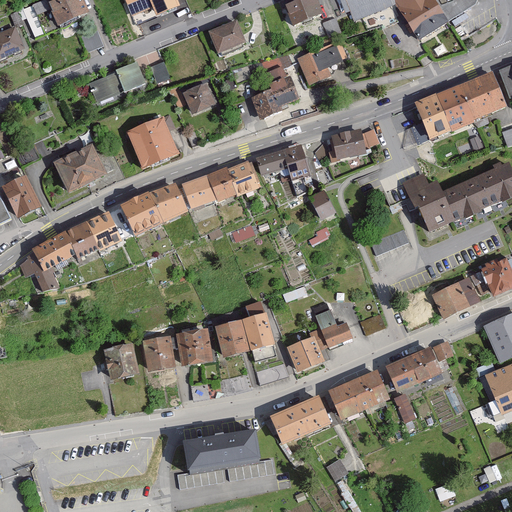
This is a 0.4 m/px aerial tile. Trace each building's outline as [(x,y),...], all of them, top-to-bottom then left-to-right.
[(65,0),(50,7),(60,30),(92,17),(84,0),(65,0)] [(309,0),(286,9),(294,30),(326,18),(319,0),(309,0)] [(346,0),(356,21),(396,6),(409,26),(422,45),(452,26),(449,20),(436,0),(346,0)] [(436,0),(449,20),(477,3),(478,0),(447,0),(441,2),(439,0),(436,0)] [(0,31),(0,60),(26,50),(17,29),(25,26),(20,12),(9,16),(13,26),(0,31)] [(329,34),(341,31),(338,18),(325,21),(329,34)] [(211,35),(221,58),(249,47),(239,24),(211,35)] [(86,35),(89,50),(104,47),(101,32),(86,35)] [(299,62),(311,88),(334,77),(330,70),(349,61),(341,43),(299,62)] [(280,59),(233,73),(238,87),(268,75),(283,69),(280,59)] [(160,89),(174,83),(166,64),(152,69),(160,89)] [(90,84),(98,104),(146,86),(139,65),(90,84)] [(511,98),(511,65),(500,71),(511,98)] [(285,115),(282,108),(301,102),(289,68),(283,69),(268,75),(274,94),(253,102),(261,124),(285,115)] [(475,122),(507,109),(494,75),(462,88),(475,122)] [(184,94),(193,117),(217,108),(208,84),(184,94)] [(475,122),(462,88),(418,106),(431,140),(475,122)] [(127,133),(145,173),(181,157),(170,133),(177,130),(170,114),(127,133)] [(511,129),(503,133),(509,149),(511,147),(511,129)] [(383,146),(376,131),(364,135),(368,152),(383,146)] [(330,154),(332,166),(369,157),(368,152),(364,135),(363,132),(332,139),(335,153),(330,154)] [(471,140),(475,152),(485,148),(481,137),(471,140)] [(57,164),(69,192),(107,175),(95,147),(57,164)] [(292,182),(311,176),(303,151),(285,156),(289,172),(292,182)] [(264,180),(289,172),(285,156),(258,164),(264,180)] [(238,198),(260,190),(249,162),(227,170),(237,194),(238,198)] [(420,209),(430,233),(455,222),(511,198),(511,168),(510,163),(442,191),(438,181),(428,185),(423,174),(404,182),(416,210),(420,209)] [(215,202),(237,194),(227,170),(227,169),(206,177),(215,202)] [(3,188),(18,218),(41,207),(26,177),(3,188)] [(215,202),(206,177),(184,185),(193,210),(215,202)] [(163,223),(188,213),(177,186),(151,196),(163,223)] [(312,199),(324,223),(339,216),(327,191),(312,199)] [(136,235),(163,223),(151,196),(124,208),(136,235)] [(0,224),(10,219),(0,198),(0,224)] [(100,252),(122,242),(109,212),(87,224),(99,248),(100,252)] [(77,258),(99,248),(87,224),(66,234),(77,256),(77,258)] [(405,230),(371,244),(377,256),(411,242),(405,230)] [(77,256),(66,234),(34,251),(35,253),(45,272),(49,270),(77,256)] [(45,272),(35,253),(23,260),(23,272),(31,277),(35,275),(43,291),(56,284),(49,270),(45,272)] [(482,270),(494,298),(511,289),(511,268),(508,259),(482,270)] [(433,296),(443,317),(481,300),(471,278),(433,296)] [(316,317),(330,352),(355,342),(349,327),(340,330),(332,311),(316,317)] [(242,320),(250,350),(253,361),(279,354),(268,313),(242,320)] [(388,328),(382,313),(359,321),(365,336),(388,328)] [(511,314),(485,327),(501,364),(511,359),(511,314)] [(217,327),(225,357),(250,350),(242,320),(217,327)] [(179,334),(185,365),(212,359),(206,328),(179,334)] [(290,346),(300,372),(326,362),(316,337),(290,346)] [(145,343),(151,372),(174,367),(168,338),(145,343)] [(442,360),(455,355),(448,340),(436,345),(442,360)] [(106,350),(112,379),(138,374),(133,345),(106,350)] [(410,357),(421,384),(444,374),(433,347),(410,357)] [(387,366),(398,393),(421,384),(410,357),(387,366)] [(285,364),(257,373),(261,386),(289,377),(285,364)] [(511,366),(486,378),(502,417),(511,412),(511,366)] [(354,380),(366,408),(390,399),(378,370),(354,380)] [(248,373),(191,386),(195,403),(252,390),(248,373)] [(331,390),(342,418),(366,408),(354,380),(331,390)] [(395,399),(406,424),(417,419),(406,394),(395,399)] [(307,434),(331,424),(320,397),(296,407),(307,434)] [(494,416),(498,413),(492,402),(487,404),(494,416)] [(283,444),(307,434),(296,407),(272,417),(283,444)] [(259,458),(255,432),(186,443),(189,470),(259,458)] [(327,467),(336,482),(350,474),(341,459),(327,467)] [(490,482),(503,477),(497,462),(485,467),(490,482)]
